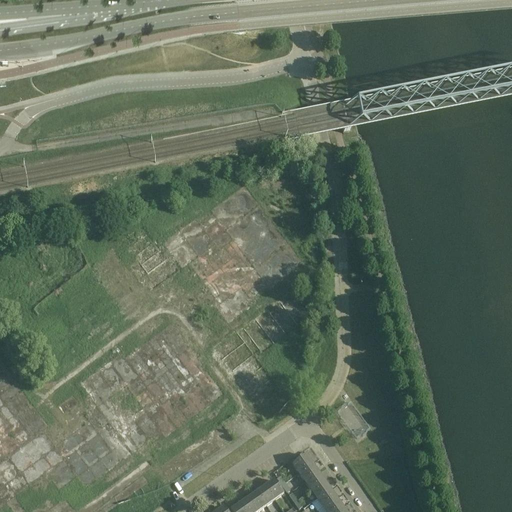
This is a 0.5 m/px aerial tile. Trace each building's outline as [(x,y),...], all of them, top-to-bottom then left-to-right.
[(293,466),(299,475),(313,465),(306,456),(293,466)] [(305,483),(319,474),(313,465),(299,475),(305,483)] [(325,482),(319,474),(305,483),(311,492),(325,482)] [(277,480),(282,487),(285,485),(280,478),(277,480)] [(274,482),(265,488),(275,502),(284,495),(274,482)] [(317,500),(330,491),(325,482),(311,492),(317,500)] [(265,488),(257,494),(266,508),(275,502),(265,488)] [(337,499),(330,491),(317,500),(311,504),(316,511),(318,511),(323,509),(337,499)] [(256,511),(260,511),(266,508),(257,494),(248,500),(256,511)] [(336,511),(342,508),(337,499),(323,509),(318,511),(336,511)] [(256,511),(248,500),(240,506),(244,511),(256,511)] [(297,502),(294,504),(299,511),(302,509),(297,502)]
